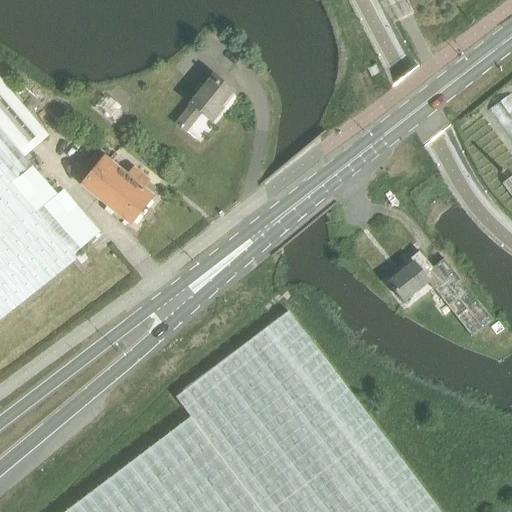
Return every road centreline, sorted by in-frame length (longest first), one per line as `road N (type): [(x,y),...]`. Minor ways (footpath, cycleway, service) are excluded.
road 1 (primary): [(0,469),(265,245),(273,224)]
road 2 (primary): [(273,224),(251,229),(0,423)]
road 3 (primary): [(273,224),(511,36)]
road 4 (unknown): [(318,151),(355,206),(406,222),(423,246)]
